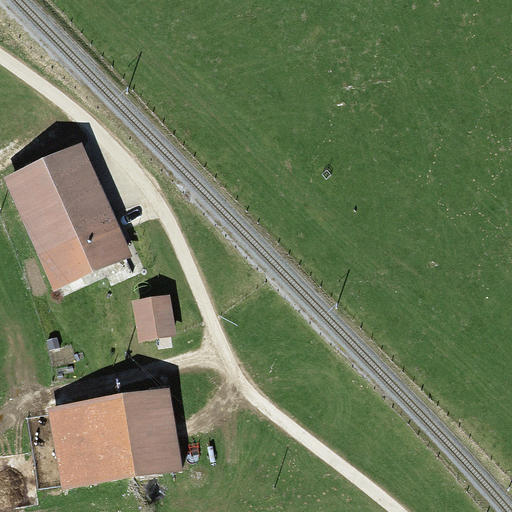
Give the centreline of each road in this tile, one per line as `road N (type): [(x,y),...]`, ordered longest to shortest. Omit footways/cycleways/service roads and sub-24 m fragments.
road 1 (unclassified): [(0,55),(77,112),(147,187),(173,228),(224,355)]
road 2 (track): [(224,355),(271,413),(397,511)]
